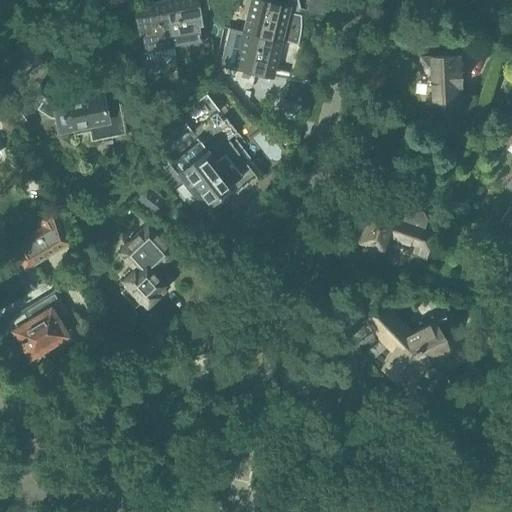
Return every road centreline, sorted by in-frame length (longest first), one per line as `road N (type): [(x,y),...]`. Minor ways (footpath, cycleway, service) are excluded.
road 1 (residential): [(265,378),(357,0)]
road 2 (residential): [(6,494),(29,447),(94,404),(175,379),(265,378)]
road 3 (residential): [(265,378),(329,395),(391,428),(442,464),(480,511)]
road 4 (unclassified): [(176,511),(6,494)]
road 5 (residential): [(232,511),(265,378)]
